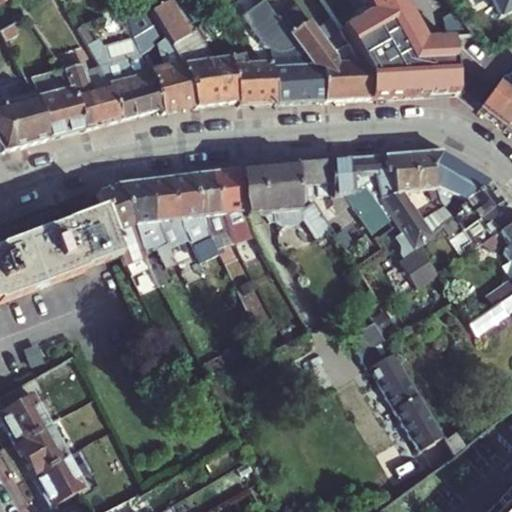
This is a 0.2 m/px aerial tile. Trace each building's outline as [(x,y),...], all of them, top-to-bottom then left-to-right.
[(119,124),(161,113),(149,75),(145,70),(139,56),(155,46),(160,44),(132,0),(129,0),(113,11),(131,41),(101,49),(88,24),(76,31),(99,70),(106,86),(119,124)] [(511,0),(491,0),(501,17),(511,11),(511,0)] [(170,2),(149,15),(165,40),(181,67),(194,109),(195,111),(235,106),(236,110),(275,108),(270,67),(268,67),(245,68),(243,57),(211,63),(193,33),(190,35),(170,2)] [(309,69),(280,26),(275,21),(264,4),(239,19),(257,49),(268,67),(270,67),(275,108),(322,105),(320,68),(309,69)] [(324,48),(295,7),(275,21),(280,26),(309,69),(320,68),(322,105),(362,103),(362,86),(357,66),(341,36),(324,48)] [(0,33),(0,39),(4,46),(15,39),(9,28),(0,33)] [(160,44),(155,46),(163,71),(149,75),(161,113),(162,117),(194,109),(181,67),(165,40),(160,44)] [(58,68),(61,73),(79,68),(81,75),(86,74),(82,61),(58,68)] [(69,92),(85,134),(119,124),(106,86),(99,70),(86,74),(81,75),(79,68),(61,73),(69,92)] [(30,94),(34,102),(69,92),(62,75),(25,85),(30,94)] [(503,132),(511,117),(511,89),(508,94),(503,90),(511,80),(507,77),(503,78),(477,113),(503,132)] [(46,144),(85,134),(69,92),(34,102),(46,144)] [(0,105),(0,155),(1,156),(46,144),(34,102),(30,94),(7,100),(9,108),(1,110),(0,105)] [(511,117),(503,132),(511,138),(511,117)] [(421,158),(424,193),(441,190),(439,157),(421,158)] [(441,190),(452,197),(459,189),(450,182),(459,168),(439,157),(441,190)] [(400,195),(407,194),(414,193),(424,193),(421,158),(384,162),(387,182),(396,181),(400,195)] [(384,162),(349,164),(352,186),(361,185),(387,213),(391,219),(396,216),(407,233),(399,238),(404,247),(404,255),(408,261),(403,264),(419,291),(440,278),(440,277),(438,274),(435,270),(424,252),(421,246),(433,235),(426,223),(422,217),(419,212),(407,194),(400,195),(396,181),(387,182),(384,162)] [(378,238),(396,227),(391,219),(387,213),(361,185),(352,186),(349,164),(327,166),(332,199),(334,205),(349,203),(378,238)] [(298,201),(310,200),(332,199),(327,166),(295,169),(298,201)] [(459,189),(452,197),(467,206),(490,186),(459,168),(450,182),(459,189)] [(246,220),(261,218),(272,217),(273,222),(282,221),(286,227),(300,224),(302,219),(308,217),(319,238),(331,230),(328,225),(324,219),(315,204),(311,207),(299,213),(298,201),(295,169),(256,172),(238,174),(242,212),(246,220)] [(242,212),(238,174),(209,178),(223,216),(242,212)] [(231,238),(228,230),(223,216),(209,178),(187,181),(199,219),(202,227),(208,243),(213,253),(233,242),(231,238)] [(163,184),(177,223),(199,219),(187,181),(163,184)] [(163,184),(143,187),(164,247),(183,241),(177,223),(163,184)] [(478,223),(504,204),(490,186),(467,206),(478,223)] [(143,187),(120,190),(139,240),(143,253),(151,251),(153,259),(158,257),(166,275),(175,271),(168,257),(164,247),(143,187)] [(139,240),(120,190),(99,193),(105,211),(127,267),(146,260),(143,253),(139,240)] [(425,209),(414,193),(407,194),(419,212),(425,209)] [(299,213),(311,207),(310,200),(298,201),(299,213)] [(511,226),(511,214),(504,204),(478,223),(490,241),(511,226)] [(422,217),(428,214),(425,209),(419,212),(422,217)] [(453,209),(446,215),(450,220),(457,214),(453,209)] [(109,235),(118,257),(124,268),(127,267),(105,211),(102,212),(109,235)] [(90,216),(66,226),(75,249),(90,268),(105,262),(118,257),(109,235),(102,212),(90,216)] [(336,221),(335,214),(324,219),(328,225),(336,221)] [(428,214),(422,217),(426,223),(432,220),(428,214)] [(457,214),(450,220),(454,225),(461,219),(457,214)] [(244,236),(251,233),(246,220),(239,222),(244,236)] [(466,223),(458,229),(462,235),(470,229),(466,223)] [(344,224),(331,230),(346,252),(360,246),(344,224)] [(75,249),(66,226),(52,232),(62,256),(84,276),(89,274),(87,269),(90,268),(75,249)] [(511,226),(490,241),(477,250),(484,261),(505,246),(511,257),(505,262),(511,271),(511,270),(511,282),(486,300),(492,309),(500,303),(511,295),(511,226)] [(208,243),(202,227),(194,230),(199,246),(208,243)] [(228,230),(231,238),(236,236),(234,229),(228,230)] [(52,232),(28,242),(45,284),(54,281),(57,288),(84,276),(62,256),(52,232)] [(28,242),(5,252),(16,278),(16,283),(23,302),(39,295),(57,288),(54,281),(45,284),(28,242)] [(5,252),(0,254),(0,308),(1,310),(23,302),(16,283),(16,278),(5,252)] [(511,295),(500,303),(510,318),(511,316),(511,295)] [(492,309),(469,324),(480,340),(506,323),(506,320),(510,318),(500,303),(492,309)] [(417,398),(393,357),(370,371),(418,451),(441,437),(417,398)] [(0,417),(0,418),(18,450),(52,430),(61,425),(44,396),(35,402),(33,399),(0,417)] [(18,450),(35,479),(69,460),(52,430),(18,450)] [(35,479),(53,510),(87,491),(69,460),(35,479)] [(355,478),(363,490),(384,477),(376,464),(355,478)] [(126,492),(112,467),(105,472),(119,496),(126,492)] [(511,511),(511,499),(499,511),(511,511)] [(157,511),(152,503),(137,511),(157,511)]
